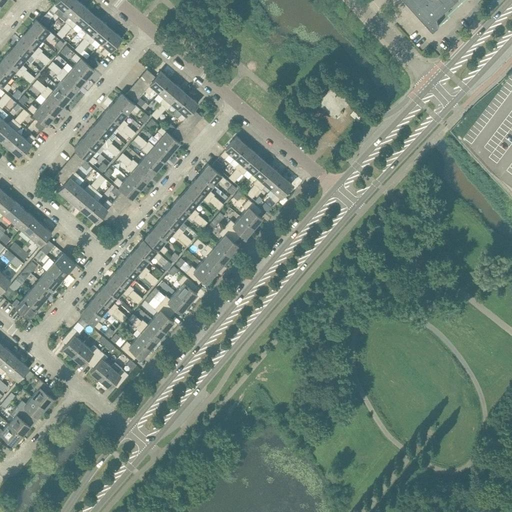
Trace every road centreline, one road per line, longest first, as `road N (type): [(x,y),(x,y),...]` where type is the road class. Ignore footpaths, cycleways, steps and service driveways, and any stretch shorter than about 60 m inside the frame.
road 1 (secondary): [(150,447),(358,204)]
road 2 (secondary): [(337,186),(128,428)]
road 3 (residential): [(20,184),(152,29)]
road 4 (residential): [(106,257),(238,102)]
road 5 (secondary): [(433,83),(337,186)]
road 6 (secondary): [(358,204),(452,103)]
road 7 (residential): [(337,186),(238,102)]
